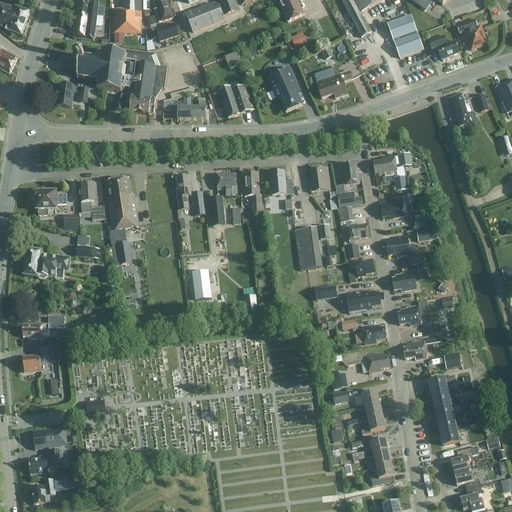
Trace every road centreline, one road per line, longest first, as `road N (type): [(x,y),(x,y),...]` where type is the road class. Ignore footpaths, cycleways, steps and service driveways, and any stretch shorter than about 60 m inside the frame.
road 1 (residential): [(421,511),(363,156)]
road 2 (residential): [(9,176),(297,162)]
road 3 (tertiary): [(17,134),(295,130)]
road 4 (tertiary): [(359,113),(511,58)]
